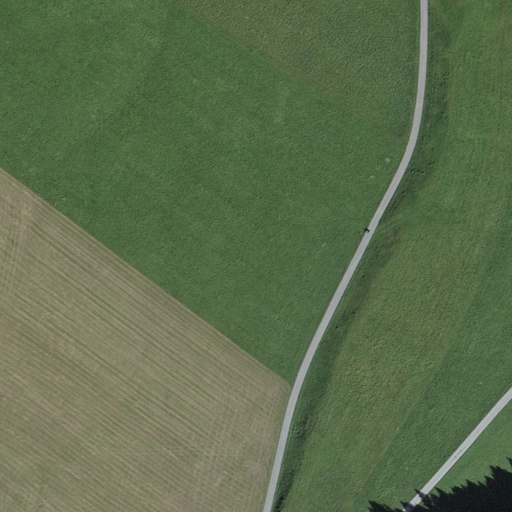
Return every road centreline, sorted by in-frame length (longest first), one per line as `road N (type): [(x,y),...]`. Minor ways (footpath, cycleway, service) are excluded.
road 1 (track): [(266,511),(303,371),(413,138),(424,0)]
road 2 (track): [(511,392),(406,511)]
